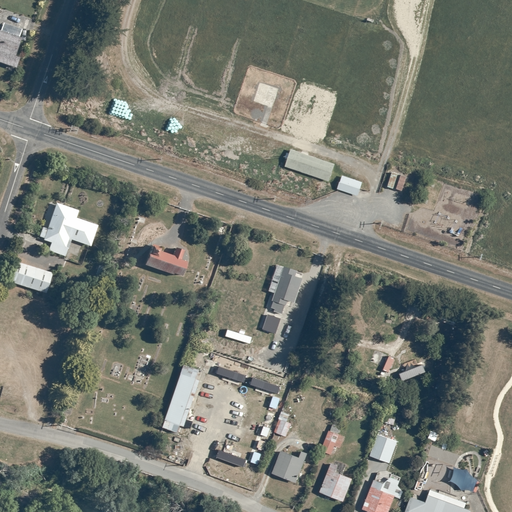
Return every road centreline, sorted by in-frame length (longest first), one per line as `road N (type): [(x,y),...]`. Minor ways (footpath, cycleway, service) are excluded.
road 1 (tertiary): [(511,292),(28,129)]
road 2 (residential): [(0,422),(201,482),(262,511)]
road 3 (residential): [(28,129),(72,0)]
